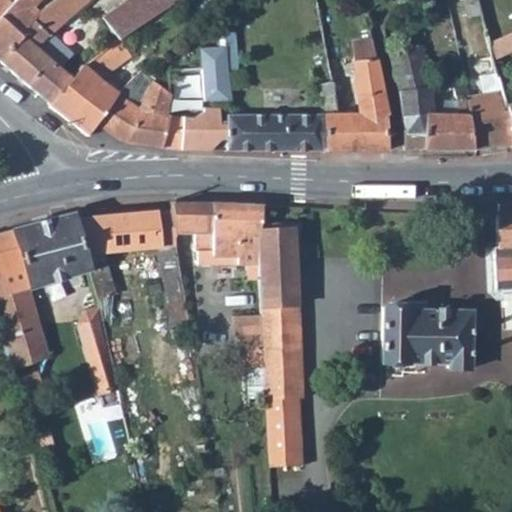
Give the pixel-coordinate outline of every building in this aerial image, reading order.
[(35,12),(0,52),(0,61),(47,102),(68,77),(58,67),(70,52),(47,31),(83,0),(48,0),(38,8),(35,12)] [(9,0),(0,0),(0,11),(11,1),(9,0)] [(11,0),(11,1),(0,11),(0,52),(35,12),(38,8),(33,4),(35,0),(11,0)] [(162,0),(123,0),(99,16),(114,38),(115,37),(165,4),(162,0)] [(409,0),(398,0),(388,9),(395,16),(411,2),(409,0)] [(484,44),(480,28),(465,32),(477,79),(484,78),(493,76),(488,57),(485,47),(484,44)] [(511,32),(484,44),(485,47),(511,35),(511,32)] [(511,35),(485,47),(488,57),(511,47),(511,35)] [(114,38),(98,49),(115,70),(131,58),(115,37),(114,38)] [(370,39),(349,40),(350,58),(373,57),(370,39)] [(393,44),(384,46),(394,89),(426,84),(417,43),(395,49),(393,44)] [(162,48),(153,56),(158,63),(168,55),(162,48)] [(220,50),(195,51),(198,99),(206,99),(216,99),(221,98),(220,85),(220,66),(220,50)] [(355,112),(320,112),(319,149),(385,150),(383,113),(373,57),(350,58),(355,112)] [(123,70),(129,79),(138,71),(145,64),(141,59),(134,65),(132,63),(123,70)] [(68,77),(47,102),(84,132),(92,122),(110,97),(124,84),(98,65),(92,71),(81,62),(68,77)] [(238,66),(220,66),(220,85),(239,84),(238,66)] [(110,97),(92,122),(119,140),(177,147),(180,115),(161,112),(165,99),(173,101),(174,91),(169,92),(138,71),(129,79),(124,84),(110,97)] [(487,92),(464,95),(470,148),(511,144),(505,116),(501,105),(493,76),(484,78),(487,92)] [(328,79),(315,80),(316,94),(330,92),(328,79)] [(426,84),(394,89),(397,112),(422,112),(423,103),(428,102),(428,98),(427,86),(426,84)] [(422,112),(397,112),(399,124),(400,147),(470,148),(464,95),(462,84),(449,86),(453,98),(428,98),(428,102),(423,103),(422,112)] [(188,116),(180,115),(177,147),(222,148),(223,120),(217,120),(216,99),(206,99),(206,106),(198,106),(198,110),(188,116)] [(511,103),(501,105),(505,116),(511,144),(511,103)] [(223,120),(222,148),(319,149),(320,112),(317,112),(223,114),(223,120)] [(171,202),(171,210),(173,231),(193,232),(193,250),(197,251),(197,263),(214,264),(215,255),(236,255),(236,264),(245,264),(246,280),(257,281),(255,229),(258,228),(259,204),(211,201),(211,204),(171,202)] [(73,219),(81,252),(103,250),(156,246),(166,303),(183,300),(175,251),(173,231),(171,210),(73,219)] [(511,288),(511,210),(492,212),(493,245),(489,245),(491,289),(511,288)] [(0,231),(0,296),(27,289),(87,272),(81,252),(73,219),(71,213),(0,231)] [(255,229),(257,281),(258,314),(261,366),(263,399),(264,400),(268,468),(286,467),(286,453),(298,452),(296,398),(300,398),(291,227),(258,228),(255,229)] [(81,252),(87,272),(88,274),(106,269),(103,250),(81,252)] [(214,264),(236,264),(236,255),(215,255),(214,264)] [(88,274),(98,307),(100,319),(111,317),(108,301),(106,301),(105,295),(111,293),(106,269),(88,274)] [(146,285),(148,294),(158,292),(156,284),(146,285)] [(0,296),(0,331),(1,334),(37,322),(27,289),(0,296)] [(166,303),(169,326),(188,324),(183,300),(166,303)] [(380,361),(445,362),(445,366),(468,367),(469,310),(408,308),(407,305),(381,304),(380,361)] [(98,307),(86,309),(77,323),(97,392),(98,391),(116,387),(100,319),(98,307)] [(231,316),(233,368),(261,366),(258,314),(231,316)] [(1,334),(13,366),(47,354),(37,322),(1,334)] [(17,378),(26,402),(38,397),(32,383),(42,379),(38,370),(17,378)] [(98,391),(103,408),(119,402),(116,387),(98,391)] [(38,432),(41,442),(43,452),(56,449),(50,428),(38,432)] [(286,453),(286,467),(299,466),(298,452),(286,453)]
